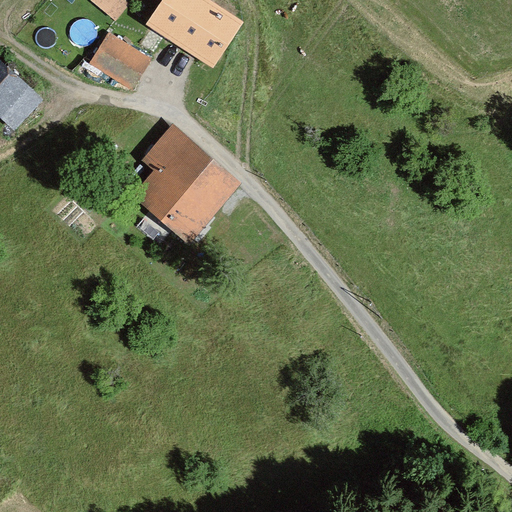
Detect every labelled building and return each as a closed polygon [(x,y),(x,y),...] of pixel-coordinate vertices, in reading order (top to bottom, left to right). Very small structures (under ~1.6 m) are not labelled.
[(130,5),(124,0),(89,0),(114,23),(130,5)] [(239,24),(203,0),(164,0),(149,23),(212,65),(239,24)] [(151,60),(109,34),(90,64),(133,90),(151,60)] [(43,96),(0,61),(0,113),(17,127),(43,96)] [(172,121),(139,160),(153,172),(134,194),(193,244),(245,183),(172,121)]
